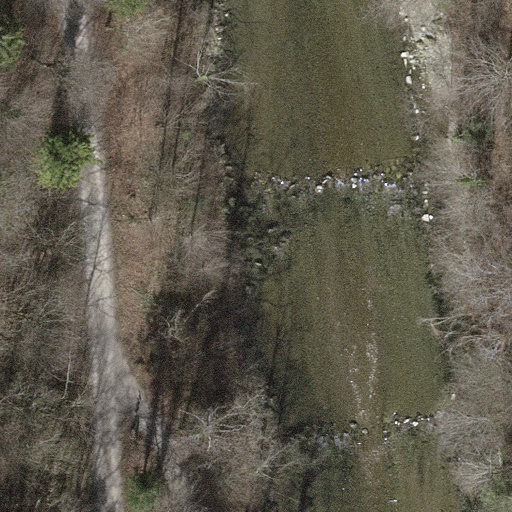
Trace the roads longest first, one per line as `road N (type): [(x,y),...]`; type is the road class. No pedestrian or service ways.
road 1 (track): [(102,333),(71,0)]
road 2 (track): [(108,511),(102,333)]
